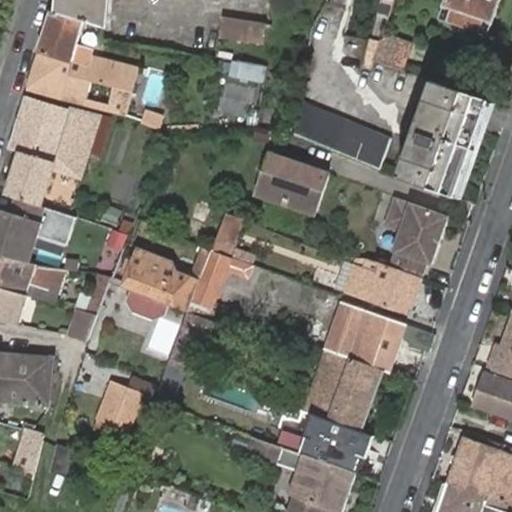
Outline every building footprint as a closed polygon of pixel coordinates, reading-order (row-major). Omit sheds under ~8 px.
[(62,0),(61,14),(85,22),(105,27),(111,29),(113,0),(62,0)] [(500,0),(446,0),(439,20),(488,36),(500,0)] [(61,14),(53,12),(40,53),(28,88),(76,101),(82,79),(69,75),(73,63),(78,46),(85,22),(61,14)] [(224,16),(220,34),(264,42),(267,24),(224,16)] [(381,41),(375,60),(403,70),(412,45),(384,33),(381,41)] [(381,41),(370,40),(363,67),(372,69),(375,60),(381,41)] [(124,114),(133,76),(89,65),(92,57),(93,52),(78,46),(73,63),(69,75),(82,79),(76,101),(124,114)] [(89,65),(133,76),(135,67),(92,57),(89,65)] [(230,60),(227,76),(262,81),(265,65),(230,60)] [(417,134),(401,177),(459,198),(491,101),(435,82),(424,114),(412,111),(405,130),(417,134)] [(7,194),(42,205),(53,169),(55,162),(58,155),(86,163),(88,156),(101,114),(72,106),(70,109),(26,96),(9,149),(20,152),(7,194)] [(300,98),(294,132),(382,169),(393,138),(300,98)] [(159,127),(163,114),(144,109),(140,122),(159,127)] [(108,116),(101,114),(88,156),(96,158),(108,116)] [(331,175),(271,154),(259,189),(319,210),(331,175)] [(55,162),(53,169),(82,178),(86,163),(58,155),(55,162)] [(319,210),(259,189),(257,195),(317,216),(319,210)] [(404,231),(392,267),(423,278),(428,264),(434,266),(451,217),(398,199),(388,226),(404,231)] [(0,208),(0,259),(5,261),(7,258),(30,263),(32,257),(36,240),(25,237),(13,235),(19,215),(0,208)] [(41,238),(68,243),(74,215),(47,209),(41,238)] [(215,246),(213,252),(232,257),(245,220),(241,219),(227,213),(215,246)] [(30,219),(19,215),(13,235),(25,237),(30,219)] [(120,231),(130,234),(135,224),(123,221),(120,231)] [(100,247),(95,259),(112,266),(123,239),(106,232),(105,233),(103,232),(97,246),(100,247)] [(169,305),(190,313),(194,301),(202,280),(192,276),(180,271),(175,261),(139,248),(136,256),(128,258),(132,265),(124,287),(135,292),(169,305)] [(192,276),(202,280),(207,266),(212,255),(202,251),(192,276)] [(194,301),(213,309),(229,268),(250,275),(254,265),(232,257),(213,252),(212,255),(202,280),(194,301)] [(37,257),(36,263),(56,265),(57,259),(38,255),(37,257)] [(61,286),(67,269),(37,265),(35,265),(30,263),(7,258),(5,261),(0,259),(0,286),(20,292),(27,295),(28,295),(33,277),(50,282),(61,286)] [(411,315),(423,278),(392,267),(377,261),(368,259),(359,258),(357,265),(356,266),(347,293),(355,295),(411,315)] [(336,288),(347,293),(356,266),(346,262),(336,288)] [(254,265),(250,275),(284,287),(288,277),(254,265)] [(77,309),(98,315),(113,276),(99,273),(91,297),(82,292),(77,309)] [(28,295),(29,295),(45,300),(50,282),(33,277),(28,295)] [(46,301),(55,303),(61,286),(50,282),(45,300),(46,301)] [(0,286),(0,318),(18,324),(20,324),(29,295),(28,295),(27,295),(20,292),(0,286)] [(165,314),(169,305),(135,292),(131,302),(137,311),(157,319),(165,314)] [(213,309),(194,301),(190,313),(189,313),(171,362),(196,371),(201,358),(195,355),(201,339),(211,342),(217,325),(208,321),(213,309)] [(412,345),(425,351),(430,353),(436,335),(432,333),(408,323),(345,302),(328,350),(330,350),(382,369),(391,372),(404,337),(412,345)] [(89,341),(98,316),(79,311),(71,336),(89,341)] [(511,322),(503,349),(495,371),(511,377),(511,322)] [(363,420),(382,369),(330,350),(313,398),(339,407),(337,411),(349,416),(363,420)] [(0,351),(0,401),(28,405),(29,383),(12,381),(15,353),(0,351)] [(29,383),(28,405),(50,406),(55,356),(15,353),(12,381),(29,383)] [(177,395),(185,368),(169,364),(161,390),(177,395)] [(475,407),(511,419),(511,382),(487,374),(475,407)] [(98,418),(130,431),(145,393),(112,381),(98,418)] [(365,432),(314,414),(301,453),(308,455),(358,472),(359,473),(367,450),(360,448),(365,432)] [(24,469),(36,472),(46,434),(25,429),(15,467),(24,469)] [(254,436),(249,451),(278,462),(284,447),(254,436)] [(511,453),(465,437),(448,483),(509,505),(511,497),(507,495),(511,481),(511,453)] [(67,473),(73,449),(58,445),(52,470),(67,473)] [(342,511),(358,472),(308,455),(306,463),(314,465),(305,491),(297,488),(295,496),(288,511),(342,511)] [(314,465),(306,463),(297,488),(305,491),(314,465)] [(22,476),(34,480),(36,472),(24,469),(22,476)] [(506,511),(509,505),(448,483),(438,511),(506,511)]
